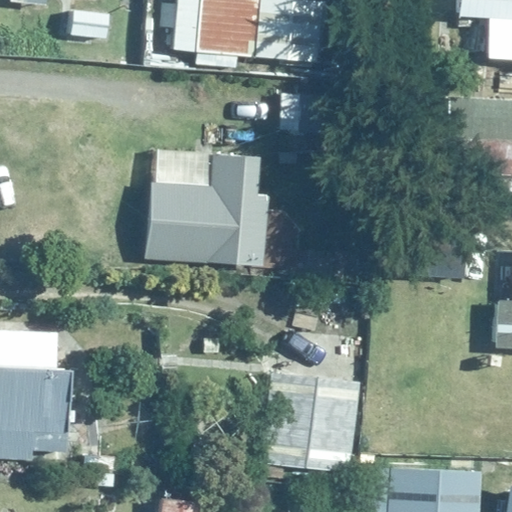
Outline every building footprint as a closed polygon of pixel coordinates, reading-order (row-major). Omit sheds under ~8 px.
[(313,0),(168,0),(165,50),(189,52),(188,65),(231,68),(232,57),(309,63),(313,0)] [(511,0),(450,0),(451,15),(476,14),(477,62),(511,61),(511,0)] [(101,9),(63,8),(63,37),(101,38),(101,9)] [(511,89),(438,88),(435,190),(511,192),(511,89)] [(351,95),(270,91),(268,133),(349,137),(351,95)] [(254,153),(145,148),(139,257),(248,262),(254,153)] [(511,344),(511,249),(506,249),(505,300),(491,300),(490,344),(511,344)] [(51,367),(52,317),(0,316),(0,457),(26,459),(28,366),(51,367)] [(347,472),(352,372),(337,371),(338,354),(279,351),(278,371),(261,371),(255,468),(347,472)] [(473,511),(474,467),(357,466),(356,511),(473,511)] [(193,511),(194,497),(154,495),(153,511),(193,511)]
